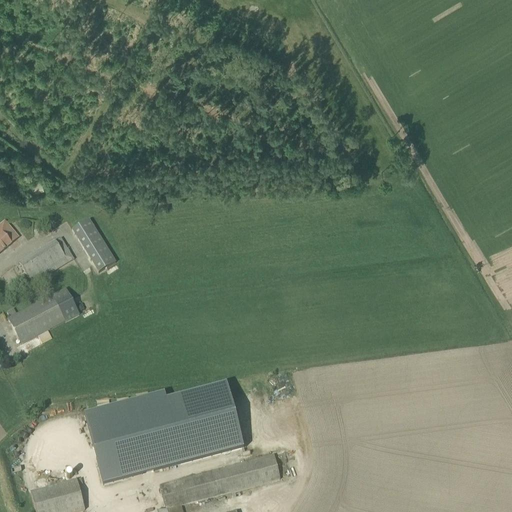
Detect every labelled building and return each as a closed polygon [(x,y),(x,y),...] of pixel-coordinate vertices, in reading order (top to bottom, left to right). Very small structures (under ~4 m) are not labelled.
[(25,179),(26,192),(42,191),(42,178),(25,179)] [(90,223),(73,233),(98,276),(115,266),(90,223)] [(10,231),(7,226),(0,231),(0,254),(11,245),(18,239),(10,231)] [(55,243),(28,260),(19,265),(29,281),(65,259),(56,243),(55,243)] [(21,346),(64,323),(65,324),(80,317),(66,290),(51,298),(17,316),(14,310),(7,314),(10,320),(8,321),(21,346)] [(103,488),(243,450),(226,386),(165,402),(163,396),(84,417),(103,488)] [(181,511),(181,507),(280,481),(274,457),(160,487),(166,511),(161,511),(181,511)] [(35,511),(84,511),(85,511),(77,481),(30,494),(35,511)]
